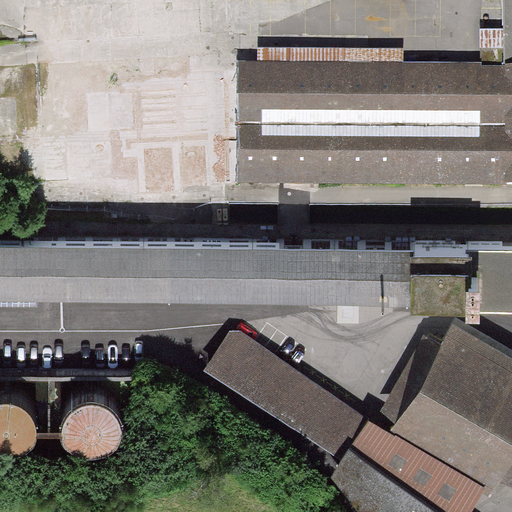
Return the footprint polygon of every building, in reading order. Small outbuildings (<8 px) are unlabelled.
[(262,68),(239,68),(239,186),(511,186),(511,0),(503,0),(504,29),(482,29),(482,64),(403,64),(403,53),(262,53),(262,68)] [(511,223),(0,220),(0,286),(469,290),(469,297),(511,297),(511,223)] [(202,365),(336,457),(367,408),(230,321),(202,365)] [(511,358),(452,327),(386,420),(495,471),(507,476),(511,467),(511,358)] [(32,436),(37,426),(38,417),(34,403),(28,394),(15,387),(5,387),(3,387),(0,387),(0,446),(5,448),(19,445),(28,440),(32,436)] [(118,436),(123,427),(124,418),(121,403),(114,395),(102,388),(91,387),(90,387),(79,391),(71,398),(65,408),(63,418),(64,426),(71,439),(81,446),(92,448),(105,446),(114,440),(118,436)] [(362,511),(459,511),(478,485),(484,488),(495,471),(386,420),(367,408),(336,457),(328,469),(362,511)]
